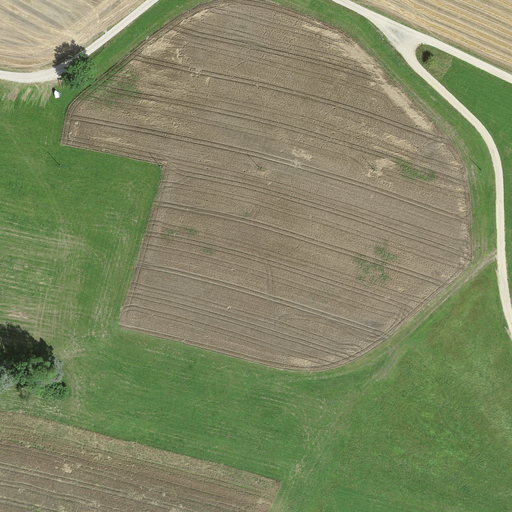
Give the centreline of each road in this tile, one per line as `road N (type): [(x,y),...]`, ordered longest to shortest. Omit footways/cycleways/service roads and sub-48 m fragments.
road 1 (track): [(414,34),(403,53),(479,129),(494,156),(501,287),(511,329)]
road 2 (track): [(255,378),(365,368),(499,248)]
road 3 (track): [(511,81),(335,0)]
road 4 (track): [(155,0),(42,78),(0,73)]
